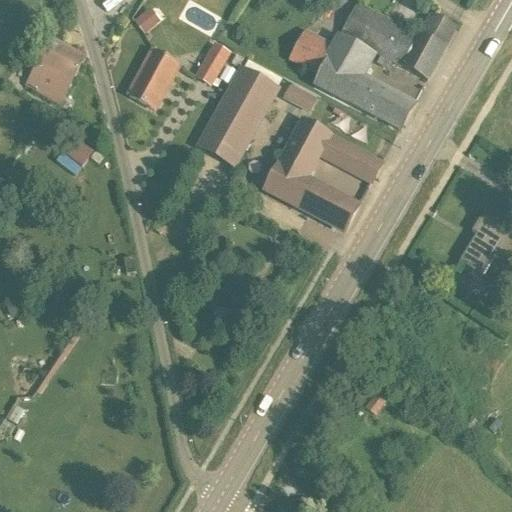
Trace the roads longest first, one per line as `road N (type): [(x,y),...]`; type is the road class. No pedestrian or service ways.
road 1 (primary): [(511,2),(222,494)]
road 2 (unclassified): [(78,0),(189,474),(222,494)]
